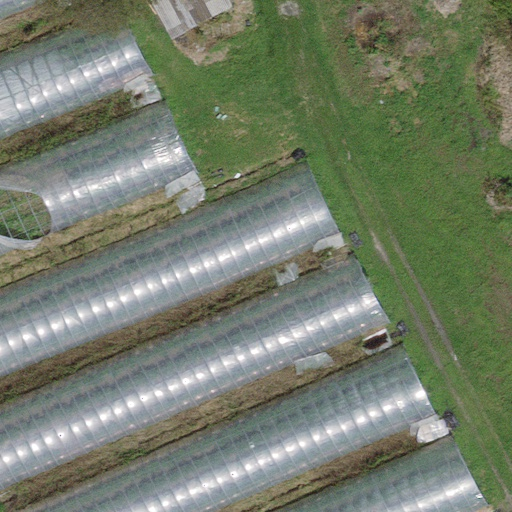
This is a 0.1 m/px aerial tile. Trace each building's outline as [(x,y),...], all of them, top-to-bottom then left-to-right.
[(0,0),(0,20),(62,0),(0,0)] [(236,0),(161,0),(181,39),(241,9),(236,0)] [(0,253),(207,190),(183,114),(0,169),(0,253)] [(331,187),(0,285),(0,361),(352,257),(331,187)] [(0,406),(0,476),(398,334),(375,271),(0,406)] [(219,511),(447,424),(421,357),(21,511),(219,511)] [(304,511),(492,511),(496,511),(471,447),(304,511)]
